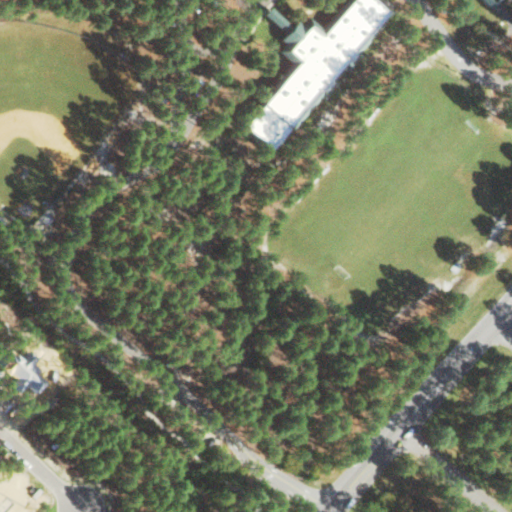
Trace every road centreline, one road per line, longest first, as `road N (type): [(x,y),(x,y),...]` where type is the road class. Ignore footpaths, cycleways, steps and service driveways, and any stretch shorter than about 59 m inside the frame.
road 1 (tertiary): [(511,303),(330,511)]
road 2 (residential): [(490,511),(396,436)]
